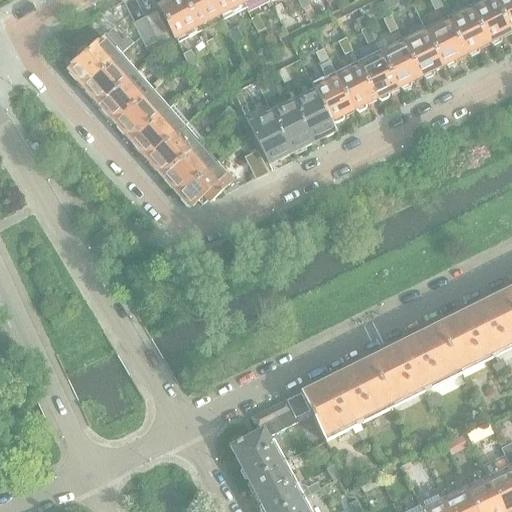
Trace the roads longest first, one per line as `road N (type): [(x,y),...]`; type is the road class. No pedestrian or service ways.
road 1 (residential): [(8,37),(186,226),(203,226),(511,76)]
road 2 (residential): [(184,425),(0,106)]
road 3 (residential): [(184,425),(511,264)]
road 4 (residential): [(0,270),(92,471)]
